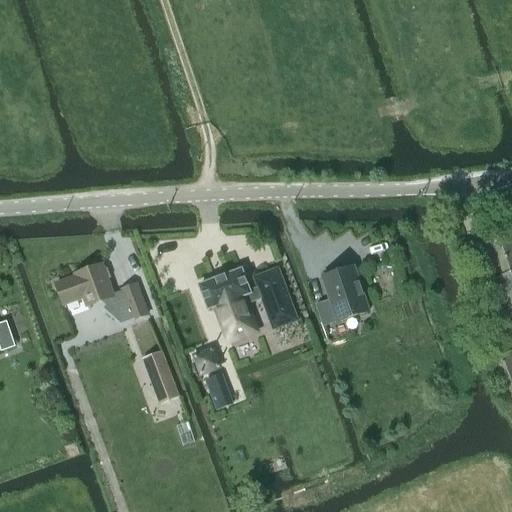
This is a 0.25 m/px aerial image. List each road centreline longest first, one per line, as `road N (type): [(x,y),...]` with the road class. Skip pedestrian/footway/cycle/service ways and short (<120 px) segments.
road 1 (tertiary): [(0,210),(455,188),(511,178)]
road 2 (track): [(164,0),(206,131),(209,196)]
